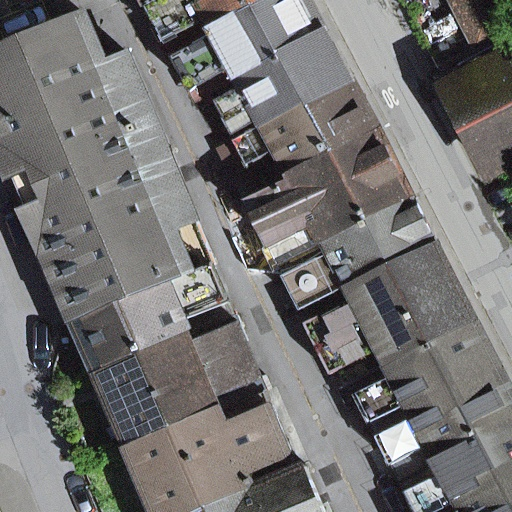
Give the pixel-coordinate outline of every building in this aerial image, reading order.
[(142,0),(147,8),(150,7),(162,0),(142,0)] [(162,0),(150,7),(174,51),(270,0),(162,0)] [(270,0),(174,51),(201,100),(218,92),(217,90),(327,32),(310,0),(270,0)] [(511,32),(511,26),(499,0),(468,0),(489,44),(511,32)] [(156,177),(178,168),(133,61),(111,71),(90,20),(0,54),(0,138),(76,320),(196,272),(198,276),(215,269),(220,267),(194,205),(172,214),(156,177)] [(217,90),(218,92),(243,139),(353,79),(327,32),(217,90)] [(511,160),(511,49),(445,83),(491,170),(511,160)] [(243,139),(237,142),(263,190),(379,128),(353,79),(243,139)] [(275,246),(279,244),(289,262),(414,196),(379,128),(263,190),(249,197),(275,246)] [(172,214),(194,205),(178,168),(156,177),(172,214)] [(289,262),(282,265),(306,312),(439,245),(414,196),(289,262)] [(439,245),(306,312),(345,388),(355,383),(354,381),(477,319),(439,245)] [(196,272),(76,320),(98,373),(235,315),(215,269),(198,276),(196,272)] [(98,373),(130,448),(267,391),(240,326),(235,315),(98,373)] [(357,410),(366,405),(378,429),(502,367),(477,319),(354,381),(355,383),(345,388),(357,410)] [(511,386),(502,367),(378,429),(404,479),(511,423),(511,386)] [(130,448),(156,511),(194,511),(299,468),(267,391),(130,448)] [(511,423),(404,479),(420,511),(459,511),(511,485),(511,423)] [(194,511),(325,511),(306,465),(299,468),(194,511)] [(511,511),(511,485),(459,511),(511,511)]
